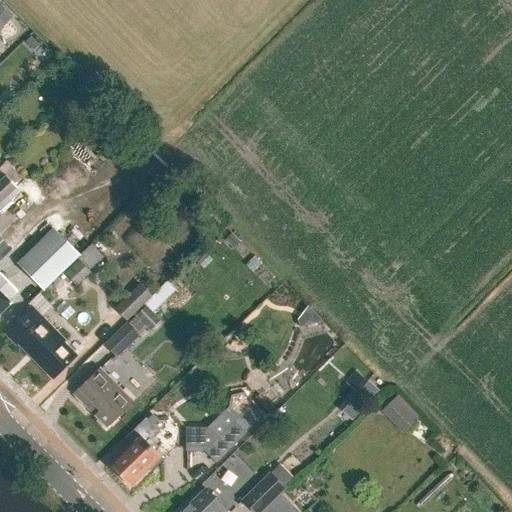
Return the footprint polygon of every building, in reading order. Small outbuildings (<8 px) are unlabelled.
[(0,30),(12,16),(0,6),(0,30)] [(0,203),(17,188),(6,176),(0,181),(0,203)] [(63,225),(72,234),(79,226),(71,217),(63,225)] [(52,231),(17,264),(44,291),(76,260),(78,258),(52,231)] [(232,234),(225,240),(233,248),(234,248),(242,257),(248,251),(240,242),(232,234)] [(91,245),(78,258),(76,260),(78,261),(88,272),(102,257),(91,245)] [(90,274),(88,272),(78,261),(64,275),(76,287),(90,274)] [(0,313),(11,303),(8,301),(16,293),(0,276),(0,313)] [(140,284),(114,309),(127,322),(152,296),(140,284)] [(41,298),(4,334),(15,345),(17,343),(52,379),(75,357),(61,343),(63,342),(41,319),(52,308),(41,298)] [(161,322),(146,306),(135,316),(136,317),(129,324),(127,322),(103,346),(116,359),(139,337),(136,334),(144,326),(150,332),(161,322)] [(133,403),(99,368),(72,394),(87,409),(107,429),(127,409),(133,403)] [(375,378),(347,407),(356,417),(385,387),(375,378)] [(402,434),(417,420),(395,398),(380,413),(402,434)] [(225,412),(207,430),(228,451),(246,433),(225,412)] [(151,472),(163,461),(154,452),(158,448),(149,439),(145,443),(138,436),(109,465),(131,487),(146,471),(151,472)] [(270,472),(241,501),(251,511),(263,511),(293,483),(277,467),(271,473),(270,472)] [(227,511),(205,490),(183,511),(227,511)]
